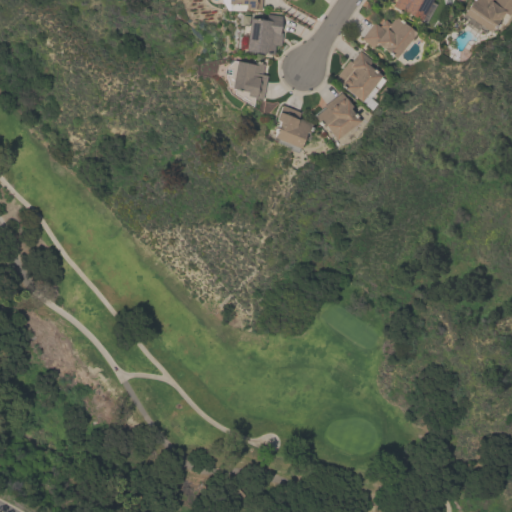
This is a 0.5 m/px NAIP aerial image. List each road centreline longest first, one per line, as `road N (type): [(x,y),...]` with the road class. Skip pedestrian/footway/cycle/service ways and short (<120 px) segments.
road 1 (track): [(0,177),(199,412),(240,436),(271,442)]
road 2 (track): [(0,229),(24,281),(95,342),(164,441)]
